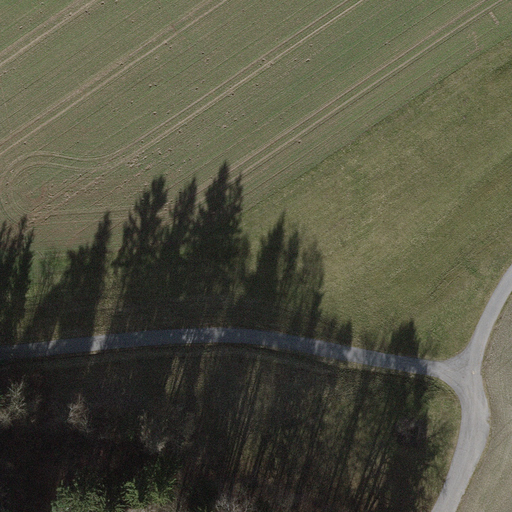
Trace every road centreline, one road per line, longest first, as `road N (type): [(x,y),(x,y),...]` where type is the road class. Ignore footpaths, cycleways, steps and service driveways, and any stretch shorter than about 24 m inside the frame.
road 1 (track): [(467,379),(279,339),(184,337),(0,356)]
road 2 (track): [(511,285),(467,379),(477,403),(467,462),(443,511)]
